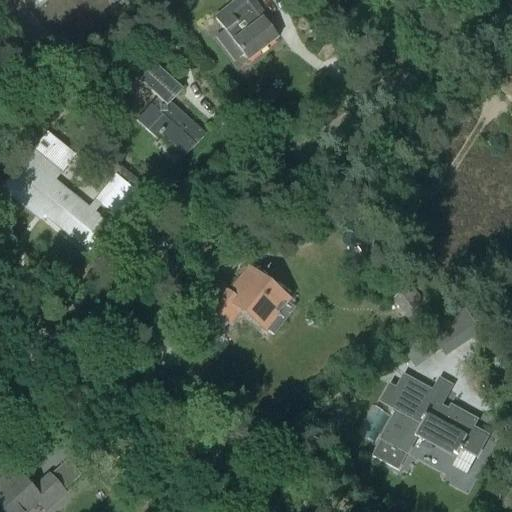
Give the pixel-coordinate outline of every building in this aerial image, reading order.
[(9,0),(2,7),(10,17),(35,47),(47,37),(22,7),(30,0),(9,0)] [(277,41),(262,22),(266,18),(251,0),(238,0),(229,7),(231,9),(216,20),(216,19),(215,20),(225,32),(216,39),(234,63),(243,56),(248,63),(277,41)] [(53,45),(34,60),(49,79),(68,64),(53,45)] [(139,83),(157,100),(136,123),(157,142),(161,137),(181,156),(177,161),(180,163),(205,137),(170,105),(181,93),(153,67),(152,68),(143,60),(134,70),(143,78),(139,83)] [(511,82),(501,93),(511,104),(511,82)] [(44,122),(62,105),(52,94),(34,112),(44,122)] [(42,160),(12,197),(34,215),(37,212),(43,217),(89,255),(110,230),(89,213),(87,212),(51,182),(70,158),(44,136),(31,152),(42,160)] [(217,295),(197,319),(217,336),(237,313),(268,339),(289,314),(246,278),(225,303),(217,295)] [(411,287),(393,301),(417,332),(435,318),(411,287)] [(164,343),(163,367),(177,367),(178,343),(164,343)] [(380,443),(371,458),(398,473),(407,456),(416,439),(456,461),(459,455),(461,456),(462,454),(474,461),(474,463),(475,463),(486,442),(471,434),(476,425),(475,424),(474,426),(449,412),(445,419),(437,415),(441,408),(452,388),(439,381),(432,393),(417,421),(397,411),(397,412),(380,443)] [(388,388),(380,402),(387,407),(395,392),(388,388)] [(47,476),(31,491),(11,470),(0,480),(0,511),(28,511),(37,504),(44,511),(45,511),(64,495),(47,476)]
